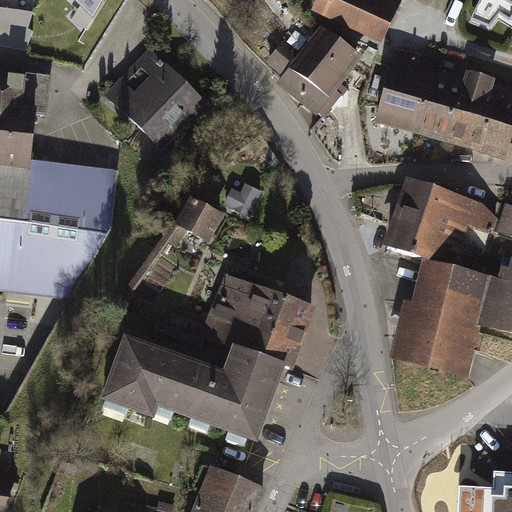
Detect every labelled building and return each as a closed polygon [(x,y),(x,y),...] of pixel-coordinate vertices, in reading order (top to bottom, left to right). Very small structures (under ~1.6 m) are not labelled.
[(320,0),(315,14),(387,43),(404,0),(320,0)] [(511,0),(482,0),(473,19),(491,25),(497,16),(511,25),(511,0)] [(284,39),(266,63),(286,78),(281,84),(319,114),(364,56),(321,23),(299,51),(284,39)] [(152,53),(109,98),(159,146),(202,100),(152,53)] [(511,137),(511,91),(397,57),(379,119),(506,157),(511,137)] [(45,76),(0,69),(0,277),(101,291),(119,166),(34,154),(45,76)] [(275,164),(261,143),(236,160),(250,180),(275,164)] [(485,207),(409,181),(388,243),(478,274),(485,256),(462,248),(468,229),(491,237),(497,219),(485,207)] [(242,193),(230,188),(224,202),(251,214),(261,189),(247,182),(242,193)] [(193,194),(175,226),(212,247),(230,215),(193,194)] [(511,206),(506,206),(498,232),(511,236),(511,206)] [(493,279),(423,261),(412,306),(404,304),(390,360),(468,379),(493,279)] [(511,270),(499,267),(483,328),(511,335),(511,270)] [(229,282),(211,332),(228,338),(217,368),(120,332),(96,397),(150,417),(154,406),(257,445),(285,371),(294,374),(317,314),(229,282)] [(208,467),(190,511),(253,511),(263,488),(208,467)] [(511,511),(511,475),(494,475),(493,491),(458,489),(457,511),(511,511)] [(118,511),(169,511),(122,501),(118,511)]
